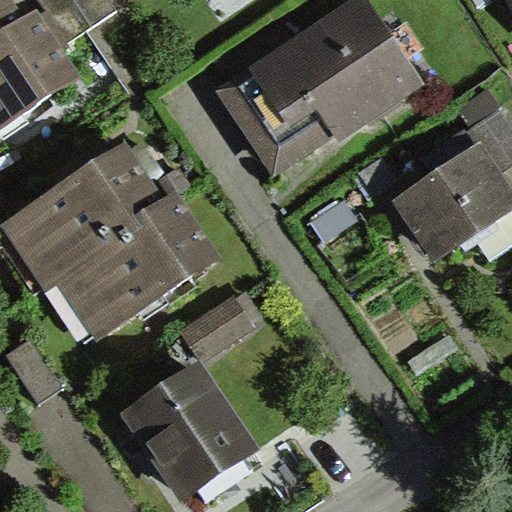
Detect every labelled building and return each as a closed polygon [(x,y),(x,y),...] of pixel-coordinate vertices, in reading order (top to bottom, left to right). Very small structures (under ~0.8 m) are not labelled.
[(0,0),(0,41),(25,25),(7,0),(0,0)] [(107,0),(35,0),(67,46),(116,12),(107,0)] [(422,89),(363,0),(294,46),(281,26),(219,67),(234,90),(222,98),(276,178),(338,137),(342,143),(422,89)] [(0,139),(85,84),(40,16),(25,25),(0,41),(0,139)] [(484,149),(391,209),(433,273),(511,221),(511,190),(504,179),(511,173),(511,128),(488,93),(459,111),(484,149)] [(164,208),(128,155),(9,236),(50,296),(57,292),(133,240),(128,233),(164,208)] [(383,163),(360,177),(374,200),(398,185),(383,163)] [(57,292),(95,348),(219,264),(176,200),(164,208),(128,233),(133,240),(57,292)] [(237,303),(181,337),(199,365),(254,332),(237,303)] [(32,341),(9,355),(38,404),(62,390),(32,341)] [(126,418),(182,507),(256,460),(200,372),(126,418)]
